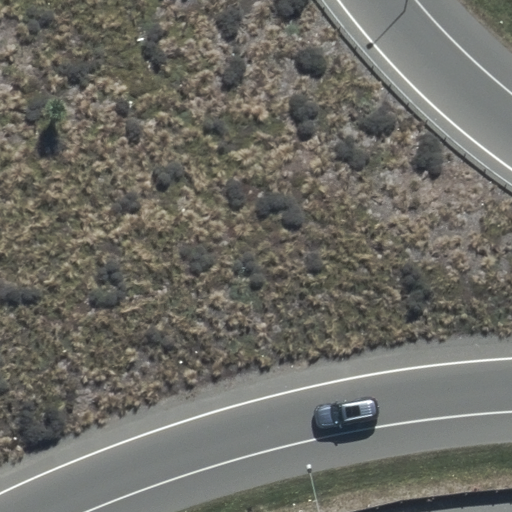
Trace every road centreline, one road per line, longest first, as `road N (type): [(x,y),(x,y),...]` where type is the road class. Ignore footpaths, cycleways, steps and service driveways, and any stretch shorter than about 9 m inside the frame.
road 1 (trunk): [(511,382),(322,404),(20,511)]
road 2 (trunk): [(369,0),(483,113),(511,131)]
